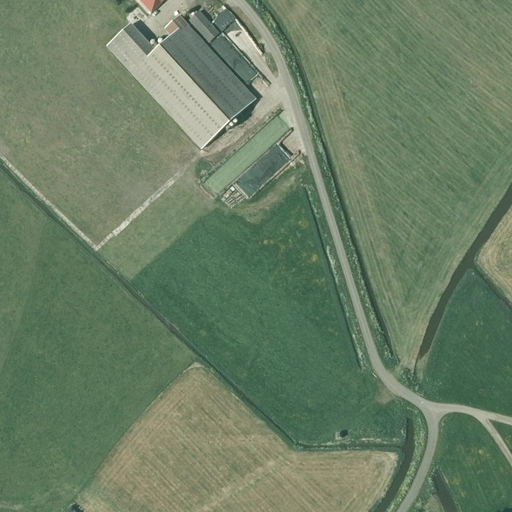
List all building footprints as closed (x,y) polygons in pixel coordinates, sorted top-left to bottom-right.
[(138,0),(151,14),(165,0),(138,0)] [(199,0),(196,5),(211,16),(220,4),(214,0),(199,0)] [(187,27),(185,25),(154,53),(129,26),(106,47),(200,151),(255,101),(190,31),(194,28),(208,44),(219,34),(198,12),(188,22),(190,24),(187,27)] [(222,166),(234,178),(249,163),(238,151),(222,166)] [(261,192),(269,200),(288,182),(279,174),(261,192)]
